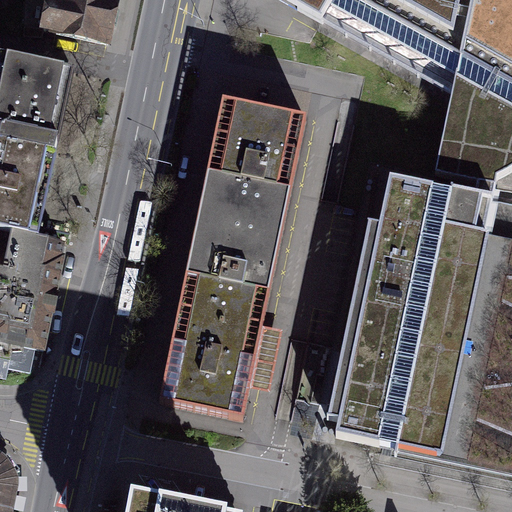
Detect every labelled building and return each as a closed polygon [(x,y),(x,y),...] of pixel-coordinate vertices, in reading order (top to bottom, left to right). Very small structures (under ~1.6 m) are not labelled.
[(120,0),(64,0),(63,6),(50,3),(43,35),(109,50),(120,0)] [(511,0),(280,0),(451,100),(438,181),(486,191),(511,175),(511,0)] [(0,151),(59,165),(80,74),(0,56),(0,151)] [(217,147),(209,186),(293,204),(309,126),(225,109),(217,147)] [(59,165),(0,151),(0,236),(18,241),(41,245),(59,165)] [(394,172),(338,440),(511,475),(511,244),(493,240),(495,230),(478,227),(486,191),(438,181),(394,172)] [(293,204),(209,186),(199,237),(188,290),(271,307),(293,204)] [(41,365),(43,350),(63,250),(41,245),(18,241),(13,265),(0,262),(0,362),(10,365),(12,359),(35,364),(41,365)] [(246,428),(271,307),(188,290),(175,352),(163,410),(246,428)] [(0,362),(0,385),(7,387),(10,375),(31,380),(35,364),(12,359),(10,365),(0,362)] [(0,511),(12,511),(24,453),(0,448),(0,511)] [(196,511),(132,500),(129,511),(196,511)]
